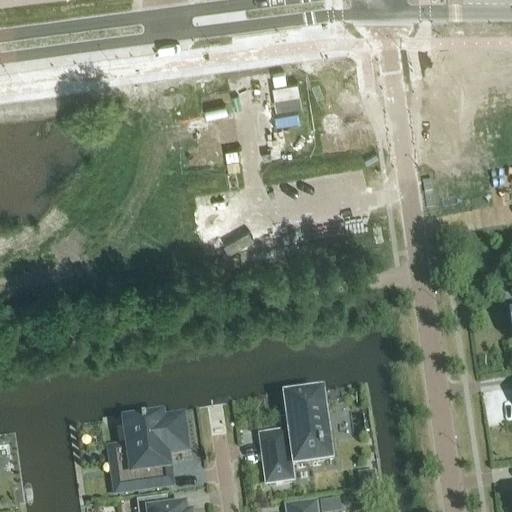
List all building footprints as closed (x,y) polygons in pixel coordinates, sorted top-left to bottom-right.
[(322,397),(286,402),(291,437),(285,438),(285,437),(262,440),(268,486),(292,482),(290,470),(295,469),(295,470),(323,466),(322,456),(324,455),(323,449),(321,449),(320,440),(328,439),(322,397)] [(162,422),(126,427),(129,450),(120,451),(123,477),(114,479),(117,496),(171,488),(167,460),(187,457),(183,424),(163,427),(162,422)] [(373,487),(371,475),(359,476),(361,488),(373,487)] [(137,511),(185,511),(185,510),(172,511),(163,511),(162,500),(137,504),(137,511)] [(321,511),(340,511),(339,502),(320,504),(321,511)]
